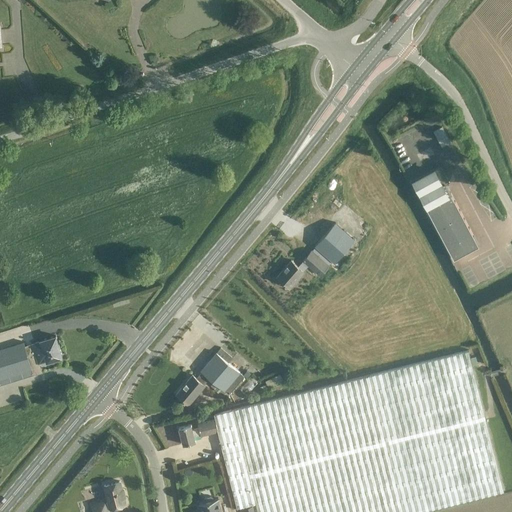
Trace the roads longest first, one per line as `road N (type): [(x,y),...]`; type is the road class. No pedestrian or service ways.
road 1 (unclassified): [(0,140),(317,35)]
road 2 (secondary): [(96,397),(292,161)]
road 3 (unclassified): [(511,208),(454,89),(393,41)]
road 4 (secondary): [(0,511),(96,397)]
road 5 (unclassified): [(162,511),(141,439),(96,397)]
